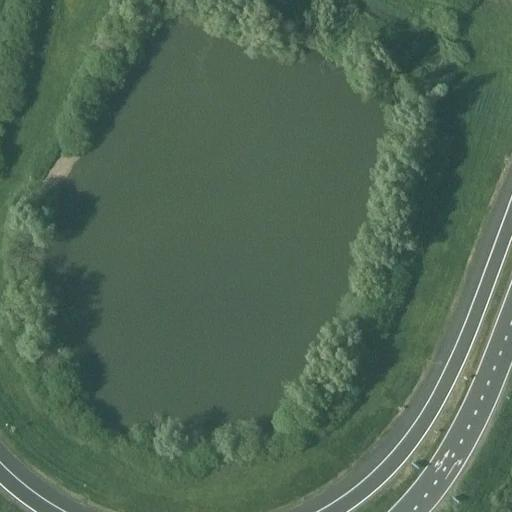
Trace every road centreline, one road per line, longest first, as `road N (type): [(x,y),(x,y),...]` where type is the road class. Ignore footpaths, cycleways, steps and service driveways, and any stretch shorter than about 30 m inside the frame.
road 1 (motorway): [(511,217),(432,411),(393,464),(335,511)]
road 2 (motorway): [(400,511),(474,399),(511,301)]
